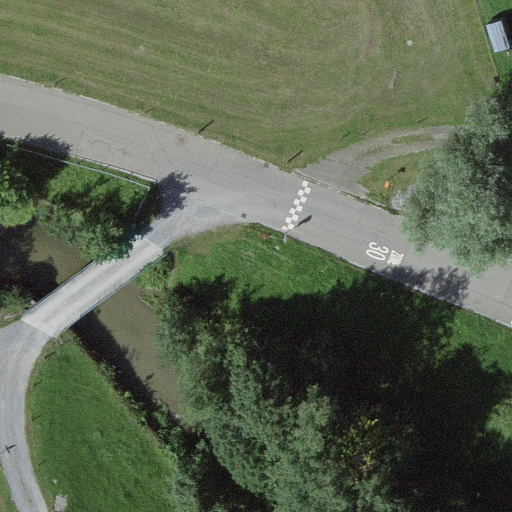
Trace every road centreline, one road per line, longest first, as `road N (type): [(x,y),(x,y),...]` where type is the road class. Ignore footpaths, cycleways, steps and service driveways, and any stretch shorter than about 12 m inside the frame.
road 1 (track): [(35,511),(8,434),(12,351),(210,206),(311,179),(404,141)]
road 2 (residential): [(511,289),(129,140),(0,104)]
